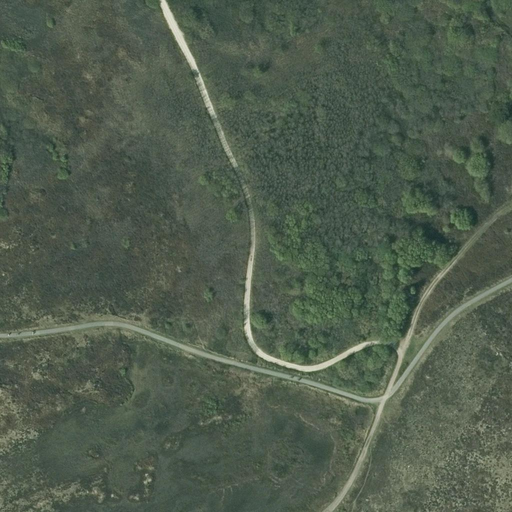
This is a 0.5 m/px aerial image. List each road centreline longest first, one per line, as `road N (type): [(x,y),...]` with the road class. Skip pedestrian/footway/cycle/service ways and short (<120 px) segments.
road 1 (track): [(403,345),(366,345),(312,367),(250,344),(249,199),(160,0)]
road 2 (unknown): [(381,398),(134,324),(0,331)]
road 3 (unknown): [(403,345),(354,482),(327,511)]
road 4 (unknown): [(511,201),(429,283),(403,345)]
